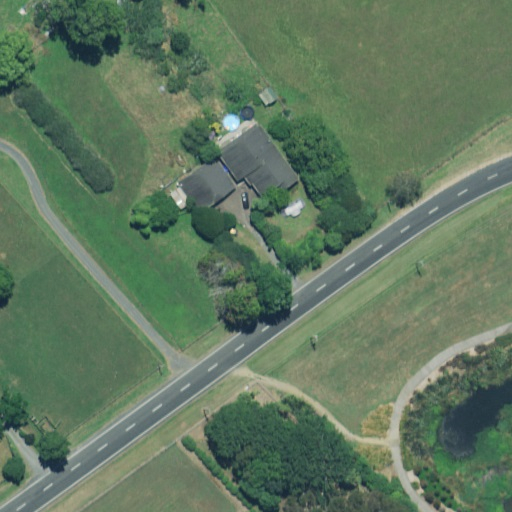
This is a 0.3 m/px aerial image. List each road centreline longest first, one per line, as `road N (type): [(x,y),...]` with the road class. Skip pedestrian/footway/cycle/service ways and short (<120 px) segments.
road 1 (unclassified): [(14,511),(443,203),(511,168)]
road 2 (track): [(0,145),(29,162),(28,191),(196,379)]
